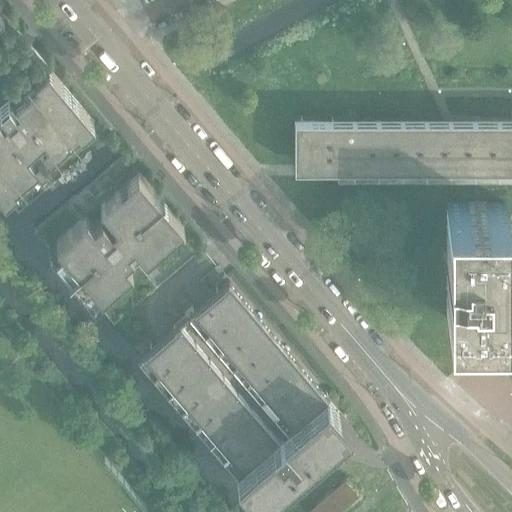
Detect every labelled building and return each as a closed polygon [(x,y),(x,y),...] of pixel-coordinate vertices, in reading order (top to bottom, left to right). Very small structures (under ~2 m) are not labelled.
[(108,137),(3,14),(0,10),(0,192),(4,197),(3,197),(18,214),(108,137)] [(511,116),(293,117),(293,166),(478,166),(511,165),(511,116)] [(203,248),(183,225),(123,155),(32,232),(47,248),(54,256),(93,302),(112,325),(203,248)] [(509,270),(509,261),(509,251),(506,251),(506,203),(446,203),(446,259),(459,259),(459,264),(446,264),(446,318),(506,318),(506,270),(509,270)] [(350,419),(227,275),(192,305),(136,353),(259,497),(350,419)] [(310,511),(336,511),(358,494),(345,478),(308,509),(310,511)]
